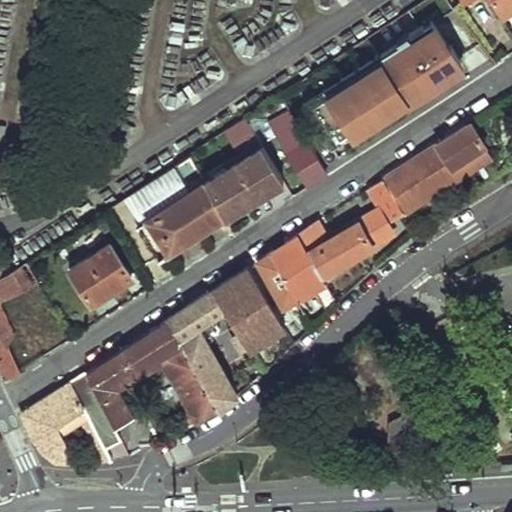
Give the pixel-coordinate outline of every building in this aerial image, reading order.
[(511,0),(491,0),(503,18),(507,16),(511,12),(511,0)] [(332,146),(462,61),(451,45),(449,46),(431,18),(377,53),(367,38),(280,95),(289,110),(300,128),(314,119),(332,146)] [(270,121),(308,186),(327,174),(300,128),(289,110),(270,121)] [(241,161),(206,184),(224,215),(225,217),(283,180),(243,118),(222,132),(241,161)] [(383,177),(406,211),(467,171),(464,166),(493,148),(474,119),(383,177)] [(126,195),(143,222),(189,191),(172,165),(126,195)] [(299,233),(323,274),(371,245),(369,242),(393,225),(390,221),(406,211),(383,177),(370,186),(385,209),(331,243),(317,221),(299,233)] [(143,222),(138,225),(160,258),(224,215),(206,184),(205,181),(189,191),(143,222)] [(271,251),(301,305),(331,288),(323,274),(299,233),(271,251)] [(112,242),(72,267),(93,301),(133,277),(112,242)] [(297,310),(299,314),(304,311),(301,305),(271,251),(260,258),(286,304),(297,310)] [(0,277),(0,364),(7,379),(22,370),(6,340),(16,334),(0,303),(38,279),(27,260),(0,277)] [(241,331),(250,347),(285,325),(248,265),(237,273),(215,287),(227,308),(241,331)] [(167,319),(220,408),(237,395),(196,327),(227,308),(215,287),(167,319)] [(386,330),(398,348),(418,335),(405,317),(386,330)] [(167,319),(85,372),(114,425),(133,414),(118,388),(115,383),(164,355),(202,419),(220,408),(167,319)] [(234,335),(256,372),(263,368),(250,347),(241,331),(234,335)] [(419,361),(409,346),(395,356),(402,367),(408,368),(419,361)] [(164,355),(115,383),(118,388),(161,365),(195,423),(202,419),(164,355)] [(402,367),(395,356),(388,360),(388,364),(402,367)] [(423,367),(419,361),(408,368),(422,371),(423,367)] [(54,392),(22,412),(34,439),(36,438),(58,424),(83,408),(89,418),(84,422),(104,461),(113,459),(107,447),(121,438),(114,425),(85,372),(54,392)] [(432,440),(430,425),(446,420),(449,405),(426,385),(410,389),(407,405),(396,416),(398,447),(407,459),(432,440)] [(83,408),(58,424),(62,434),(84,422),(89,418),(83,408)] [(71,462),(74,462),(62,434),(58,424),(36,438),(43,455),(47,457),(52,459),(57,461),(63,462),(67,462),(71,462)]
